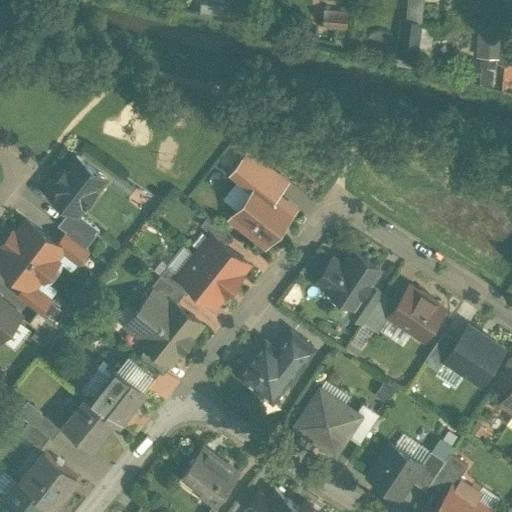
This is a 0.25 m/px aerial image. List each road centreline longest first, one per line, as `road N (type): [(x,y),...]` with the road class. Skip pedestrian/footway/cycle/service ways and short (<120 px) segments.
road 1 (residential): [(185,396),(317,226),(338,213),(367,221),(511,318)]
road 2 (residential): [(367,511),(185,396)]
road 3 (residential): [(90,511),(185,396)]
